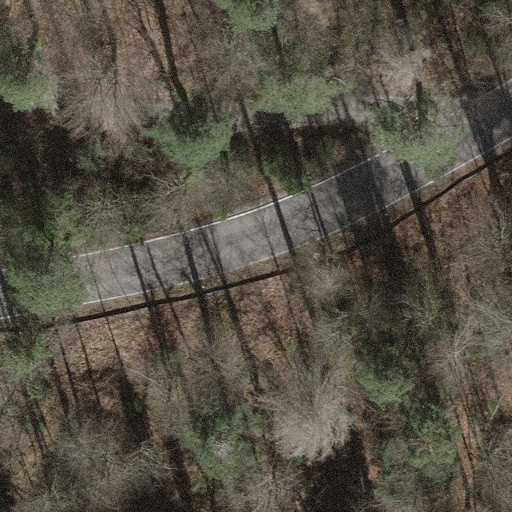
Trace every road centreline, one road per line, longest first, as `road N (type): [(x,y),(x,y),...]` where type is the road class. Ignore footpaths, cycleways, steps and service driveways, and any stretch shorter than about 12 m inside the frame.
road 1 (tertiary): [(0,295),(233,235),(511,107)]
road 2 (track): [(0,75),(57,99),(163,124),(337,112),(511,85)]
